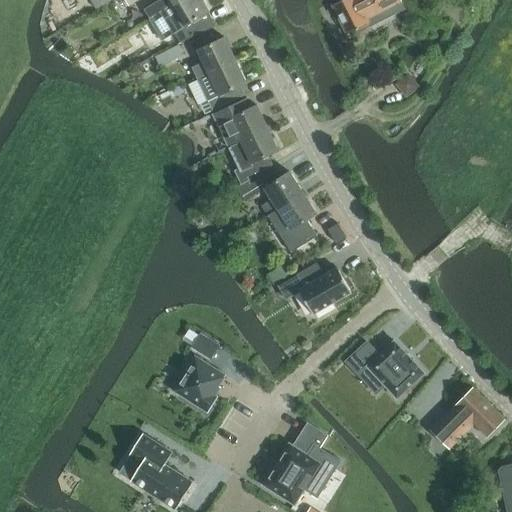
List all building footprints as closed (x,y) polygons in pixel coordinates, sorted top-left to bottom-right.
[(90,0),(97,12),(115,0),(90,0)] [(162,0),(144,11),(151,22),(184,0),(162,0)] [(173,32),(174,34),(180,45),(214,27),(207,14),(209,12),(201,0),(184,0),(151,22),(156,30),(159,28),(173,32)] [(349,35),(370,24),(373,30),(405,13),(398,0),(363,0),(364,2),(360,3),(358,0),(342,0),(333,5),(349,35)] [(198,78),(208,73),(209,75),(236,63),(224,39),(214,44),(210,35),(189,46),(194,56),(198,54),(203,63),(193,68),(198,78)] [(175,60),(170,50),(156,57),(161,67),(175,60)] [(236,63),(209,75),(199,80),(215,111),(241,97),(236,88),(246,82),(236,63)] [(406,99),(421,87),(410,73),(395,85),(406,99)] [(176,97),(184,93),(181,86),(172,90),(176,97)] [(185,114),(189,126),(214,117),(209,105),(185,114)] [(243,105),(216,118),(231,148),(241,143),(267,130),(256,108),(246,112),(243,105)] [(264,191),(277,210),(279,213),(303,197),(289,176),(279,183),(273,174),(256,185),(252,177),(272,167),(268,158),(278,153),(267,130),(241,143),(231,148),(240,169),(235,171),(241,185),(237,187),(246,202),(264,191)] [(217,196),(227,191),(222,183),(213,189),(217,196)] [(267,217),(282,240),(292,256),(318,239),(307,223),(317,217),(303,197),(279,213),(277,210),(267,217)] [(341,223),(337,225),(330,230),(339,244),(350,238),(341,223)] [(216,248),(229,239),(222,229),(209,238),(216,248)] [(314,316),(352,293),(338,269),(328,275),(320,263),(282,285),(289,297),(299,292),(314,316)] [(274,281),(287,274),(282,265),(269,272),(274,281)] [(206,356),(211,359),(220,345),(201,333),(199,335),(191,347),(206,356)] [(396,402),(424,372),(391,339),(375,355),(361,342),(340,364),(354,377),(363,368),(396,402)] [(211,359),(206,356),(185,389),(217,409),(238,375),(211,359)] [(475,425),(487,437),(506,418),(471,386),(447,412),(429,430),(449,450),(475,425)] [(305,443),(293,436),(273,473),(301,488),(320,451),(333,458),(339,447),(311,432),(305,443)] [(185,465),(151,442),(136,465),(147,473),(140,484),(177,510),(192,487),(178,477),(185,465)] [(508,511),(511,511),(511,467),(500,470),(508,511)]
